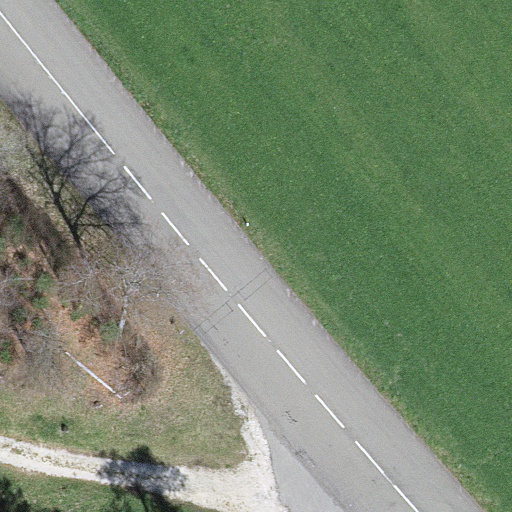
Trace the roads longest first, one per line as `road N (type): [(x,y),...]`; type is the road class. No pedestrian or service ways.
road 1 (primary): [(418,511),(282,359),(0,11)]
road 2 (track): [(301,511),(0,446)]
